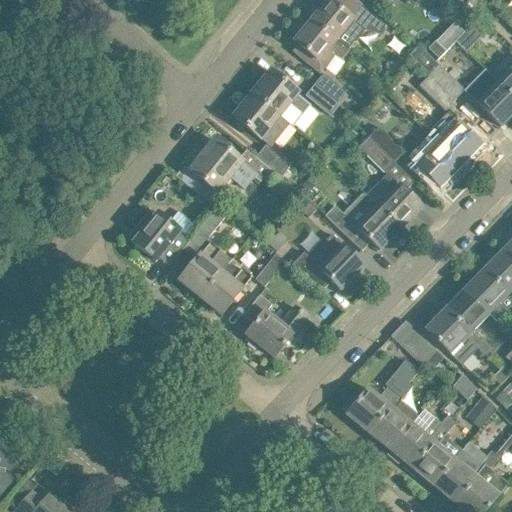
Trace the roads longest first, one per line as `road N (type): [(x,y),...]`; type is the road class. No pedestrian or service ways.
road 1 (residential): [(280,410),(511,182)]
road 2 (residential): [(280,410),(75,245)]
road 3 (tertiary): [(159,511),(0,378)]
road 4 (residential): [(75,245),(191,87)]
road 5 (residential): [(396,511),(280,410)]
road 6 (residential): [(188,511),(280,410)]
road 7 (residential): [(191,87),(93,0)]
